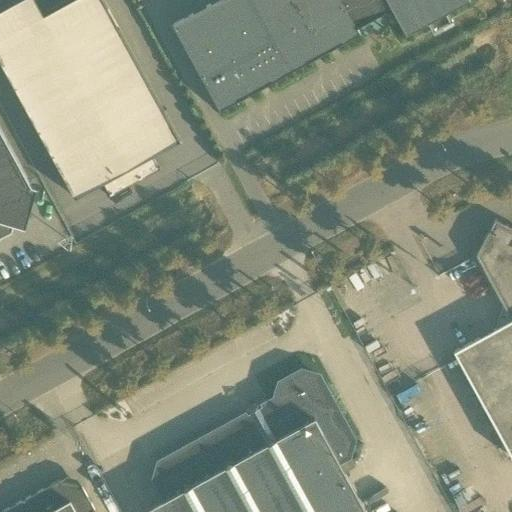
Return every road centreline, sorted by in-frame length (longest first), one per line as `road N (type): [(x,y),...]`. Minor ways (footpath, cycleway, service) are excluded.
road 1 (unclassified): [(0,403),(428,164),(511,143)]
road 2 (unknown): [(224,141),(434,39)]
road 3 (unknown): [(224,141),(150,0)]
